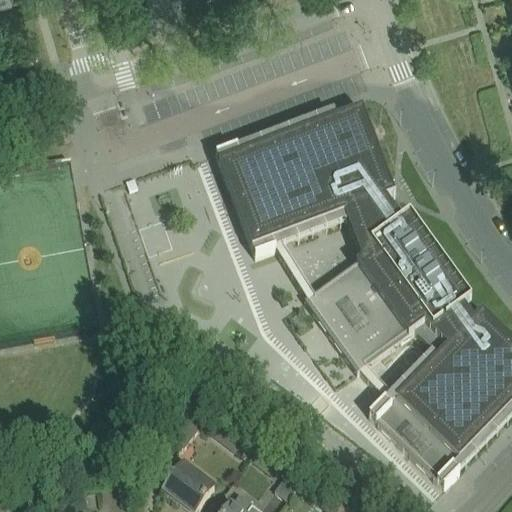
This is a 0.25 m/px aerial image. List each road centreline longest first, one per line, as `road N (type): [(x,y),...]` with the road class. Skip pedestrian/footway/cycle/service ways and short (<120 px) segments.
road 1 (residential): [(511,267),(426,130),(375,0)]
road 2 (residential): [(93,87),(341,0)]
